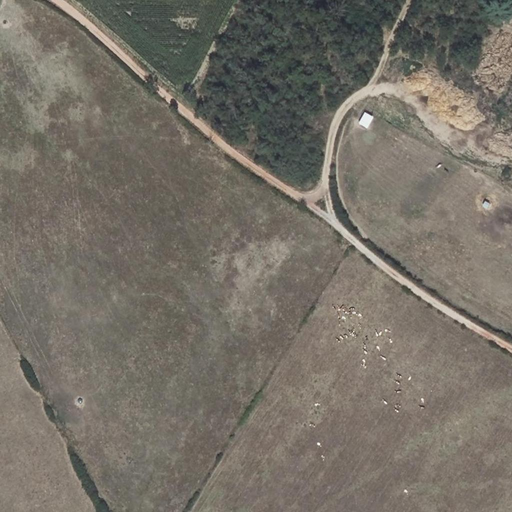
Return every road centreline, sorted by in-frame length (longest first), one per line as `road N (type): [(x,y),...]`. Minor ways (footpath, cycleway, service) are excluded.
road 1 (track): [(51,0),(239,159),(426,300),(511,353)]
road 2 (track): [(406,0),(374,73),(330,129),(329,222)]
